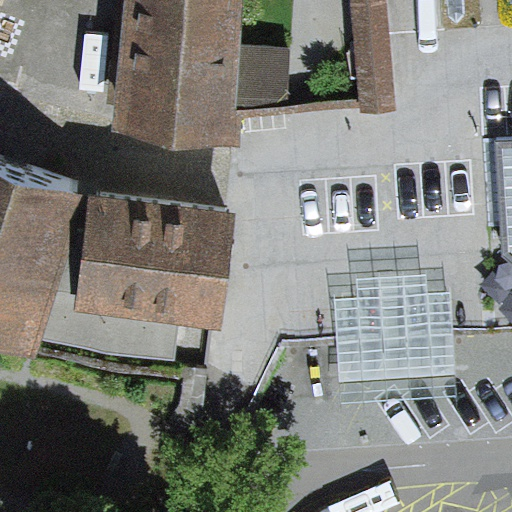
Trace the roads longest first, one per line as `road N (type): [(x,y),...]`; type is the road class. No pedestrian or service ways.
road 1 (residential): [(271,187),(28,142)]
road 2 (residential): [(103,0),(90,103),(37,99)]
